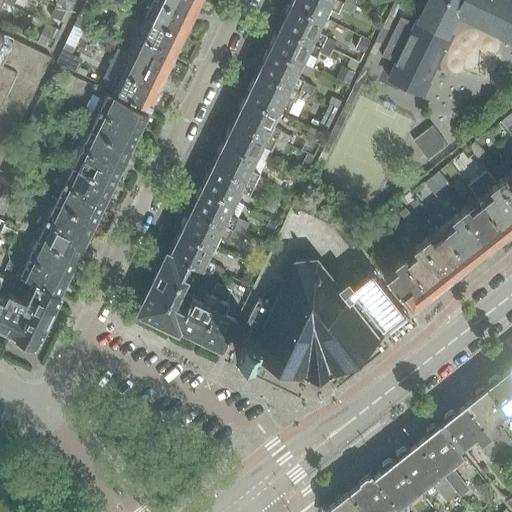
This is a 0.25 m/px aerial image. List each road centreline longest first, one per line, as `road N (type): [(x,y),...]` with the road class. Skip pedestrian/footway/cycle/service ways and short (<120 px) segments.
road 1 (residential): [(240,0),(79,332)]
road 2 (tertiary): [(246,498),(511,294)]
road 3 (residential): [(121,511),(42,408)]
